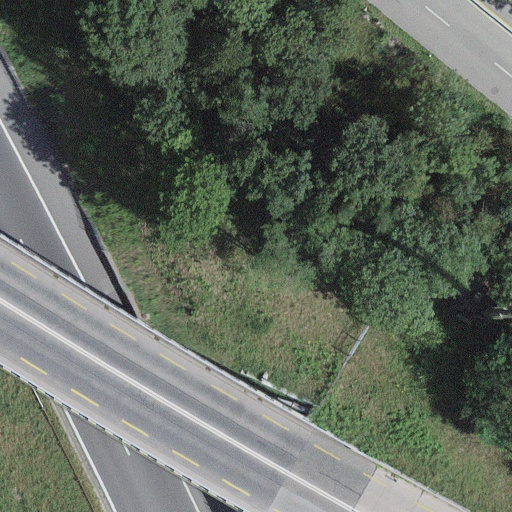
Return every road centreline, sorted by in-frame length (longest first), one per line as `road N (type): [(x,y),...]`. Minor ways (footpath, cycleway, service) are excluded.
road 1 (primary): [(343,511),(0,297)]
road 2 (motorway): [(158,511),(0,203)]
